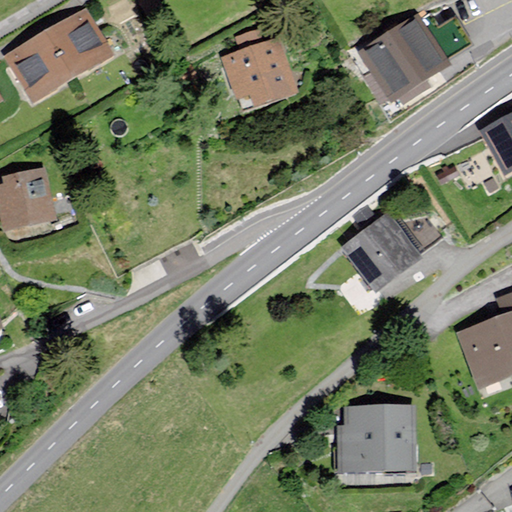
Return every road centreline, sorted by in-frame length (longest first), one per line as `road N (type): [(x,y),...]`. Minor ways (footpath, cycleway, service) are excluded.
road 1 (unclassified): [(511,232),(454,272),(294,415),(215,511)]
road 2 (secondary): [(0,493),(183,322),(299,230)]
road 3 (unclassified): [(0,362),(156,290),(262,228),(283,223),(299,230)]
road 4 (secondary): [(299,230),(511,73)]
